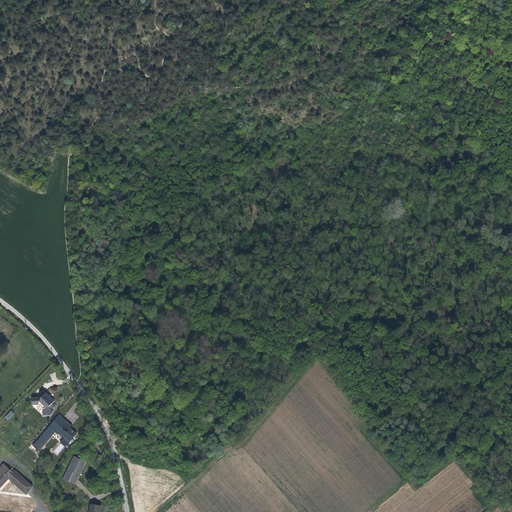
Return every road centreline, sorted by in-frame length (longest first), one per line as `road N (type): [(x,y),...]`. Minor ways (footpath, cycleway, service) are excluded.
road 1 (track): [(511,343),(407,245),(363,235),(229,251),(203,245),(154,196),(83,152),(79,133)]
road 2 (unclassified): [(0,300),(40,335),(86,395),(118,466),(127,511)]
